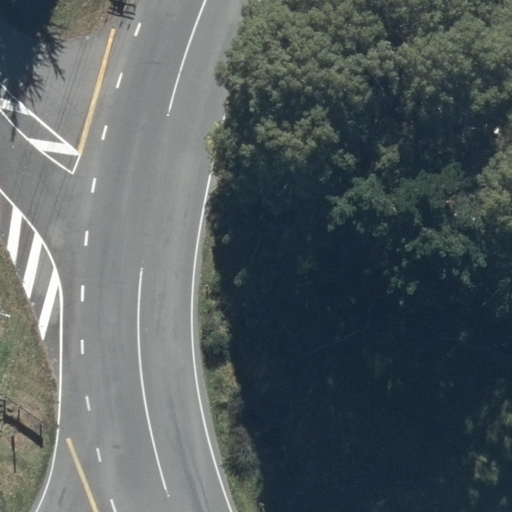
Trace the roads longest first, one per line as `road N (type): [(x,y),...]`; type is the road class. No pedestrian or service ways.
road 1 (unclassified): [(173,511),(138,346),(148,204)]
road 2 (unclassified): [(206,0),(148,204)]
road 3 (unclassified): [(148,204),(65,171),(0,100)]
